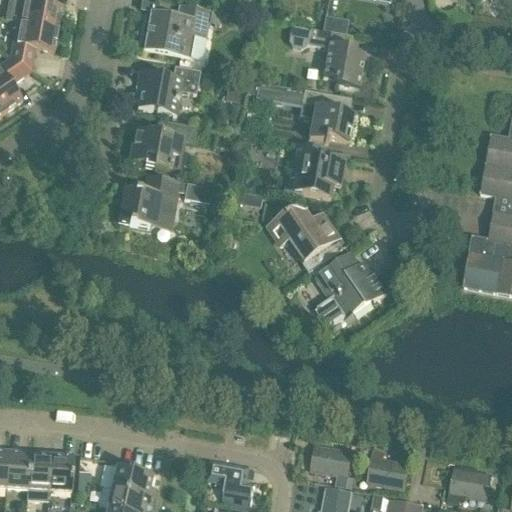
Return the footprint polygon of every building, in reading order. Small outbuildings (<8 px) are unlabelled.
[(44,5),(44,0),(9,0),(5,24),(16,27),(58,34),(62,12),(40,8),(41,4),(44,5)] [(143,53),(143,56),(189,64),(193,42),(206,44),(211,15),(187,11),(185,23),(150,16),(143,53)] [(34,57),(31,56),(32,52),(54,56),(58,34),(16,27),(10,63),(31,76),(34,57)] [(300,54),(307,49),(328,53),(323,82),(337,84),(336,89),(358,93),(364,59),(350,56),(351,52),(344,50),(346,40),(292,30),(289,45),(294,52),(300,54)] [(10,63),(0,69),(0,113),(3,119),(22,106),(9,87),(13,85),(14,87),(31,76),(10,63)] [(143,77),(139,76),(136,91),(141,92),(138,106),(137,106),(136,115),(142,116),(143,115),(176,121),(180,97),(196,100),(200,76),(174,72),(172,82),(143,77)] [(282,103),(302,107),(299,121),(312,123),(309,143),(324,146),(324,148),(328,148),(329,143),(348,147),(354,118),(348,117),(340,116),(343,102),(304,95),(259,87),(249,85),(247,98),(256,100),(256,103),(282,107),(282,103)] [(129,166),(143,168),(145,168),(144,172),(167,176),(168,173),(178,175),(183,148),(193,149),(196,132),(162,126),(161,128),(165,129),(163,139),(143,135),(135,133),(132,149),(134,149),(131,165),(129,164),(129,166)] [(511,133),(510,144),(492,141),(481,198),(497,201),(489,244),(473,241),(463,291),(496,297),(511,300),(511,133)] [(309,143),(307,153),(323,155),(324,148),(324,146),(309,143)] [(330,204),(332,192),(340,193),(344,169),(344,167),(337,166),(338,158),(323,155),(307,153),(295,150),(286,194),(283,194),(283,195),(330,204)] [(212,192),(180,186),(146,180),(143,196),(135,195),(124,193),(117,227),(129,229),(143,232),(149,233),(151,223),(171,227),(169,237),(170,237),(178,196),(185,198),(184,203),(209,208),(212,192)] [(304,281),(305,282),(348,252),(348,251),(342,255),(335,246),(338,244),(322,221),(314,227),(308,218),(309,218),(308,217),(306,218),(293,216),(269,233),(269,234),(273,231),(284,248),(289,244),(292,249),(311,276),(304,281)] [(374,308),(386,300),(365,269),(347,281),(345,279),(342,281),(336,272),(346,265),(345,264),(316,284),(329,304),(317,313),(334,336),(355,321),(353,318),(372,305),(374,308)] [(315,451),(311,475),(337,480),(336,491),(352,494),(354,482),(348,481),(352,457),(315,451)] [(0,492),(5,493),(8,456),(0,455),(0,492)] [(8,456),(5,493),(27,495),(29,458),(8,456)] [(368,488),(404,494),(409,470),(383,465),(384,457),(374,456),(368,488)] [(26,504),(47,505),(48,496),(50,459),(29,458),(27,495),(26,504)] [(48,496),(71,498),(74,461),(50,459),(48,496)] [(211,467),(208,485),(226,488),(222,509),(243,511),(250,511),(255,486),(239,483),(241,472),(211,467)] [(143,477),(116,471),(111,494),(153,504),(155,493),(150,492),(153,479),(143,477)] [(454,474),(448,507),(458,509),(458,507),(462,508),(466,505),(467,502),(486,505),(491,481),(454,474)] [(90,477),(78,476),(78,488),(89,488),(90,477)] [(77,499),(88,500),(89,489),(89,488),(78,488),(77,499)] [(326,493),(322,511),(348,511),(351,498),(326,493)] [(145,511),(146,510),(151,511),(153,504),(111,494),(107,511),(145,511)] [(371,511),(381,511),(383,501),(374,499),(371,511)]
